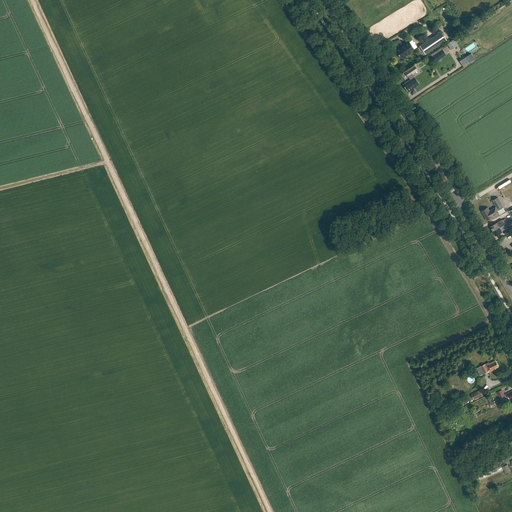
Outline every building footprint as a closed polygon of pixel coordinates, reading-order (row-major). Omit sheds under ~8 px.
[(420,47),(425,53),(445,39),(441,33),(420,47)] [(408,41),(401,46),(402,47),(400,48),(395,51),(400,58),(406,54),(405,53),(408,52),(409,53),(414,50),(408,41)] [(447,44),(451,51),(456,48),(452,41),(447,44)] [(432,57),(435,62),(446,55),(442,50),(432,57)] [(419,84),(414,77),(412,78),(409,75),(417,70),(414,67),(405,73),(407,76),(408,76),(410,79),(403,84),(408,92),(419,84)] [(503,207),(498,197),(493,200),(496,207),(490,211),(488,207),(482,211),(487,220),(493,217),(493,216),(499,213),(497,210),(503,207)] [(490,226),(493,231),(505,224),(502,220),(490,226)] [(493,231),(495,236),(504,231),(505,234),(511,231),(509,228),(507,229),(505,224),(493,231)] [(488,371),(488,373),(496,369),(495,368),(498,366),(496,361),(488,365),(489,365),(487,367),(486,364),(480,367),(483,373),(488,371)] [(471,394),(474,399),(483,395),(480,389),(471,394)] [(502,390),(497,392),(501,403),(506,400),(502,390)] [(502,470),(500,465),(477,475),(479,481),(502,470)] [(503,467),(506,474),(511,472),(508,465),(503,467)]
